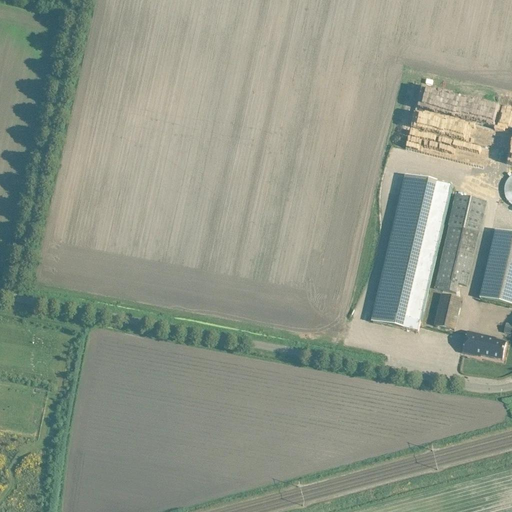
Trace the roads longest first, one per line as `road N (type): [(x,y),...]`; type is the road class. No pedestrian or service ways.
road 1 (unknown): [(447,380),(498,208),(489,184),(447,166),(403,166),(391,182),(381,253),(360,313),(368,336),(398,370)]
road 2 (unclassified): [(511,385),(447,380),(0,295)]
